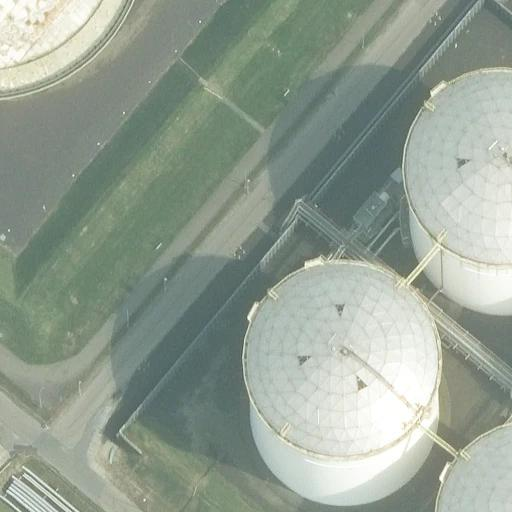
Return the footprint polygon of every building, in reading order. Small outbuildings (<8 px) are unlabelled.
[(0,0),(0,59),(36,53),(73,35),(105,8),(109,0),(0,0)] [(511,0),(484,0),(465,27),(487,44),(496,33),(510,44),(511,42),(511,0)] [(414,257),(423,275),(436,291),(451,304),(469,314),(488,319),(509,321),(511,320),(511,128),(503,128),(483,130),(464,137),(447,148),(432,162),(420,178),(413,197),(409,217),(410,237),(414,257)] [(251,452),(260,470),(273,486),(288,499),(306,509),(316,511),(369,511),(385,507),(402,496),(416,482),(428,465),(436,447),(439,427),(439,407),(434,387),(425,369),(413,353),(397,340),(379,330),(360,325),(340,323),(320,326),(301,332),(283,343),(269,357),(257,374),(250,392),(246,412),(247,432),(251,452)] [(511,511),(511,483),(494,489),(477,500),(464,511),(511,511)]
